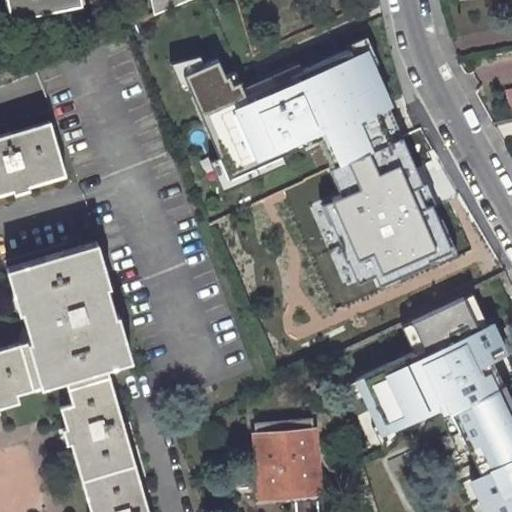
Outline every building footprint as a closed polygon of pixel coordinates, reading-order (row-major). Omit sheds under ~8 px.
[(10,0),(14,16),(69,6),(67,0),(10,0)] [(181,0),(145,0),(147,13),(181,0)] [(220,60),(185,75),(231,177),(290,150),(288,145),(300,139),(304,147),(329,135),(344,168),(399,143),(383,108),(392,104),(368,52),(356,57),(353,49),(248,96),(238,73),(227,77),(220,60)] [(45,121),(0,134),(0,192),(1,192),(2,198),(16,194),(15,189),(60,175),(45,121)] [(399,143),(344,168),(334,172),(346,197),(322,207),(358,286),(375,278),(380,289),(457,254),(405,140),(399,143)] [(94,243),(3,268),(15,311),(19,310),(28,341),(0,348),(0,406),(32,398),(30,389),(62,380),(69,403),(57,407),(63,427),(57,429),(62,444),(67,443),(87,511),(147,511),(104,367),(128,360),(115,315),(109,316),(101,289),(107,287),(94,243)] [(446,401),(495,511),(511,511),(511,403),(487,348),(497,343),(492,332),(488,333),(484,325),(474,330),(459,296),(409,318),(422,346),(354,376),(379,431),(446,401)] [(310,415),(253,418),(255,493),(312,489),(310,415)] [(370,453),(362,434),(350,438),(359,456),(370,453)] [(359,456),(375,511),(422,511),(400,444),(370,453),(359,456)]
